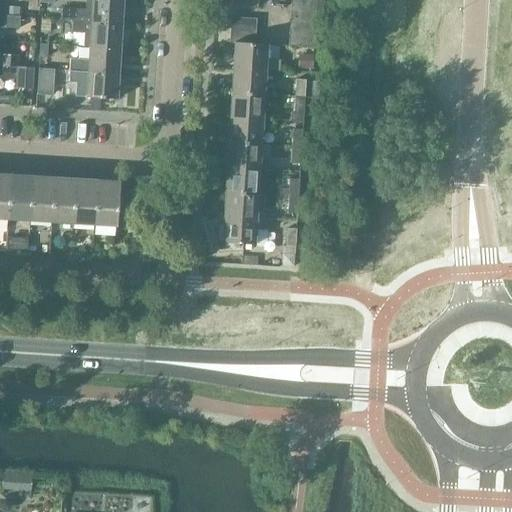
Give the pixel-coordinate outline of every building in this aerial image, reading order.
[(74,10),(73,21),(122,24),(123,0),(86,0),(86,11),(74,10)] [(291,0),(291,9),(316,11),(316,0),(291,0)] [(6,6),(6,14),(19,15),(20,7),(6,6)] [(291,9),(290,21),(315,23),(316,11),(291,9)] [(6,17),(5,29),(18,29),(19,17),(6,16),(6,17)] [(231,18),(230,30),(256,32),(256,19),(231,18)] [(41,19),(40,32),(50,33),(51,20),(41,19)] [(73,21),(72,32),(85,33),(84,47),(88,47),(120,49),(122,24),(73,21)] [(290,21),(289,33),(314,35),(315,23),(290,21)] [(230,43),(234,44),(234,43),(255,44),(256,32),(230,30),(230,43)] [(314,35),(289,33),(288,46),(314,48),(314,35)] [(232,68),(266,70),(280,71),(281,60),(267,59),(268,45),(255,44),(234,43),(234,44),(232,68)] [(40,44),(39,57),(47,57),(48,44),(40,44)] [(70,60),(70,71),(119,74),(120,49),(88,47),(87,61),(70,60)] [(298,54),(298,68),(312,68),(313,55),(298,54)] [(0,66),(3,67),(15,67),(16,56),(0,55),(0,66)] [(3,67),(0,66),(0,78),(14,79),(15,67),(3,67)] [(14,89),(32,90),(33,69),(16,68),(14,89)] [(38,68),(37,94),(53,95),(54,69),(38,68)] [(232,68),(231,92),(265,94),(266,70),(232,68)] [(70,71),(69,82),(86,83),(85,97),(91,98),(101,98),(117,100),(119,74),(70,71)] [(296,79),(295,96),(305,97),(306,80),(296,79)] [(231,92),(229,118),(263,120),(265,94),(231,92)] [(290,112),(290,122),(303,123),(304,114),(305,97),(295,96),(294,112),(290,112)] [(91,98),(90,111),(100,112),(101,98),(91,98)] [(229,118),(227,143),(262,145),(263,120),(229,118)] [(293,130),(292,147),(301,147),(302,130),(293,130)] [(226,167),(260,169),(268,170),(269,160),(261,159),(262,145),(227,143),(226,167)] [(301,147),(292,147),(291,164),(300,165),(301,147)] [(226,167),(224,192),(259,194),(260,169),(226,167)] [(0,219),(8,220),(10,174),(0,173),(0,219)] [(8,220),(29,221),(32,176),(10,174),(8,220)] [(29,221),(51,223),(54,177),(32,176),(29,221)] [(51,223),(73,224),(75,178),(54,177),(51,223)] [(73,224),(94,225),(97,180),(75,178),(73,224)] [(290,179),(289,196),(298,196),(299,179),(290,179)] [(97,180),(94,225),(116,227),(119,181),(97,180)] [(224,192),(223,217),(263,220),(265,195),(259,194),(224,192)] [(298,196),(289,196),(288,213),(297,214),(298,196)] [(223,217),(221,243),(255,245),(262,245),(263,232),(262,232),(263,220),(223,217)] [(286,246),(295,247),(296,229),(287,228),(286,246)] [(7,238),(6,250),(27,251),(28,239),(7,238)] [(281,246),(281,254),(295,255),(295,249),(295,247),(286,246),(281,246)] [(3,475),(2,490),(31,492),(32,476),(32,473),(3,471),(3,475)]
